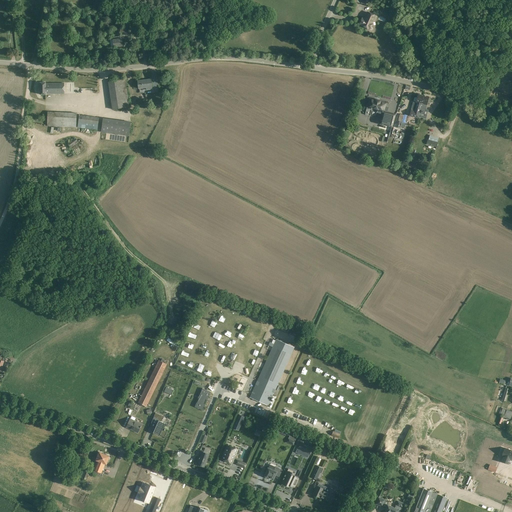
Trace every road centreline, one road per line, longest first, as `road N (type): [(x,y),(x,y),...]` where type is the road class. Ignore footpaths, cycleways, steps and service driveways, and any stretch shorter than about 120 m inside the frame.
road 1 (unclassified): [(312,67),(236,57),(110,69),(0,62)]
road 2 (tertiary): [(287,511),(0,402)]
road 3 (unclassified): [(511,124),(425,86),(312,67)]
road 4 (track): [(0,223),(18,171),(31,65)]
